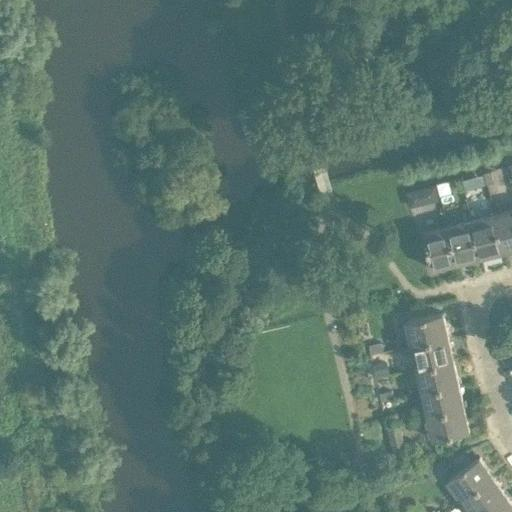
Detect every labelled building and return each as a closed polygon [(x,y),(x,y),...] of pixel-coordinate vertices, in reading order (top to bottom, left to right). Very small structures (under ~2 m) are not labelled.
[(492,171),(484,173),(487,184),(495,182),(492,171)] [(472,175),(460,177),(462,186),(463,189),(475,186),(472,175)] [(460,177),(449,180),(451,189),(462,186),(460,177)] [(418,224),(445,215),(435,182),(407,190),(418,224)] [(511,209),(494,214),(503,251),(511,248),(511,209)] [(494,214),(471,220),(480,256),(503,251),(494,214)] [(471,220),(448,225),(457,262),(480,256),(471,220)] [(424,231),(433,268),(457,262),(448,225),(424,231)] [(443,312),(406,320),(412,344),(449,336),(443,312)] [(449,336),(412,344),(417,367),(454,359),(449,336)] [(369,345),(371,353),(383,351),(381,343),(369,345)] [(454,359),(417,367),(422,391),(459,382),(454,359)] [(374,368),(376,377),(388,374),(386,366),(374,368)] [(459,382),(422,391),(428,414),(465,406),(459,382)] [(379,392),(381,400),(393,397),(391,389),(379,392)] [(465,406),(428,414),(433,438),(470,430),(465,406)] [(385,415),(387,424),(399,421),(397,412),(385,415)] [(480,456),(449,477),(464,498),(495,476),(480,456)] [(451,471),(450,469),(445,459),(426,470),(432,481),(451,471)] [(495,476),(464,498),(473,511),(485,511),(508,495),(495,476)] [(511,511),(511,500),(508,495),(485,511),(511,511)]
